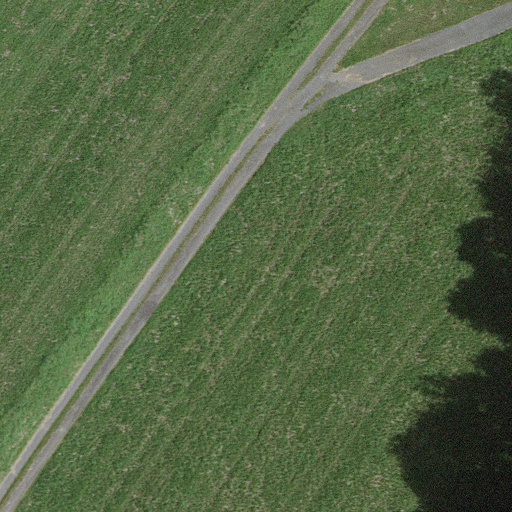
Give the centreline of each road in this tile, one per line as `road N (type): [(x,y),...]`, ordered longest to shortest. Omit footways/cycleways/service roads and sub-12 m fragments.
road 1 (track): [(0,510),(371,0)]
road 2 (track): [(303,84),(359,75),(511,17)]
